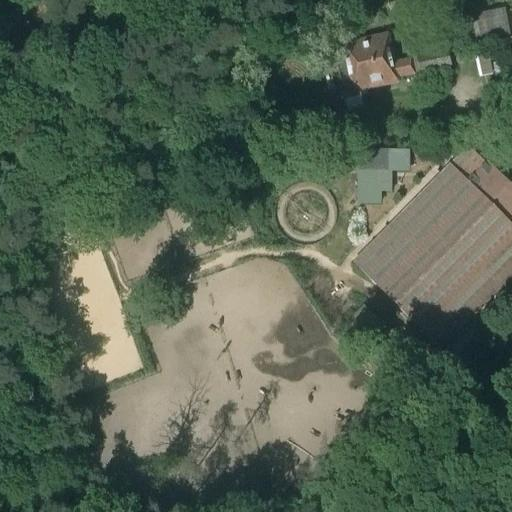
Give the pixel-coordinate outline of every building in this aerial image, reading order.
[(457,18),(462,45),(462,47),(509,38),(504,10),(457,18)] [(341,46),(352,95),(397,85),(396,80),(451,68),(447,51),(439,53),(436,39),(414,44),(417,58),(415,58),(416,60),(393,65),(387,36),(341,46)] [(488,56),(475,59),(479,79),(492,76),(488,56)] [(511,189),(486,164),(485,165),(467,147),(352,263),(412,324),(419,317),(445,344),(511,277),(511,189)] [(379,204),(379,193),(379,171),(407,172),(408,153),(359,152),(358,204),(379,204)]
